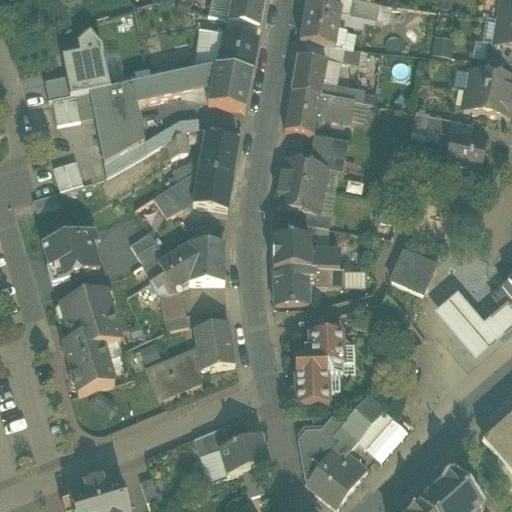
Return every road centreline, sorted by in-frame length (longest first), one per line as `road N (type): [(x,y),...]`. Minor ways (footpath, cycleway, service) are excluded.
road 1 (residential): [(287,0),(253,189),(254,323)]
road 2 (residential): [(0,213),(33,326),(15,354),(54,481)]
road 3 (residential): [(54,481),(268,391)]
road 4 (residential): [(511,381),(367,511)]
road 5 (residential): [(268,391),(297,511)]
road 6 (residential): [(0,81),(20,155),(0,194)]
